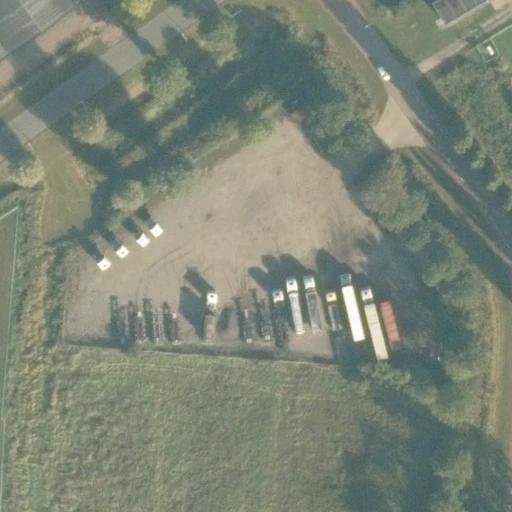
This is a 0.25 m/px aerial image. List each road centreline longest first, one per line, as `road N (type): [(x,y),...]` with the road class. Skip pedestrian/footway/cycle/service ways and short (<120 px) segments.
road 1 (unclassified): [(511,238),(337,0)]
road 2 (unclassified): [(0,138),(198,0)]
